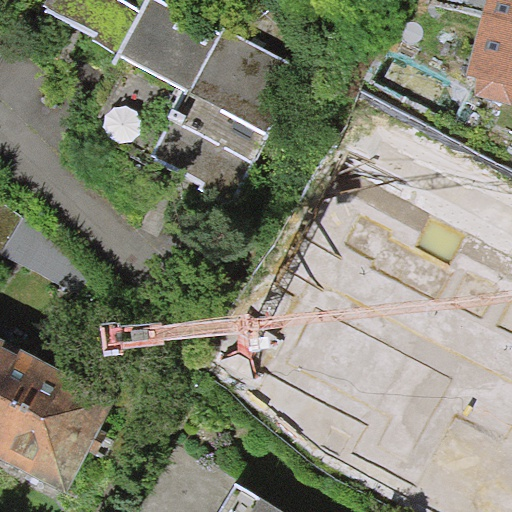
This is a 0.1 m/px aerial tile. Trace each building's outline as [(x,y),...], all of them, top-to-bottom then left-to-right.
[(186,92),(153,158),(209,186),(206,192),(227,202),(293,76),(144,0),(48,0),(42,13),(92,38),(89,44),(186,92)] [(511,0),(488,0),(463,87),(511,100),(511,0)] [(318,246),(494,303),(511,245),(511,214),(345,161),(318,246)] [(0,460),(67,496),(95,443),(113,409),(0,349),(0,460)] [(433,472),(492,503),(511,466),(511,445),(461,419),(433,472)]
